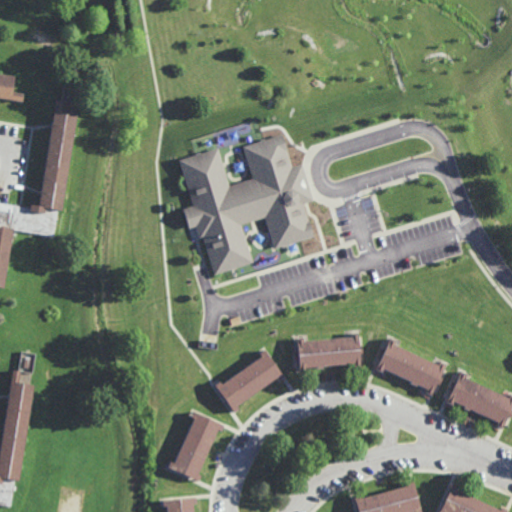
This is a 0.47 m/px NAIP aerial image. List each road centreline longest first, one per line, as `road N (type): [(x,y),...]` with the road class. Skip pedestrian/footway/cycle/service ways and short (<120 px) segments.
road 1 (residential): [(445,444),(347,402),(294,411),(271,424),(236,469),(232,511)]
road 2 (residential): [(288,511),(356,464),(445,444)]
